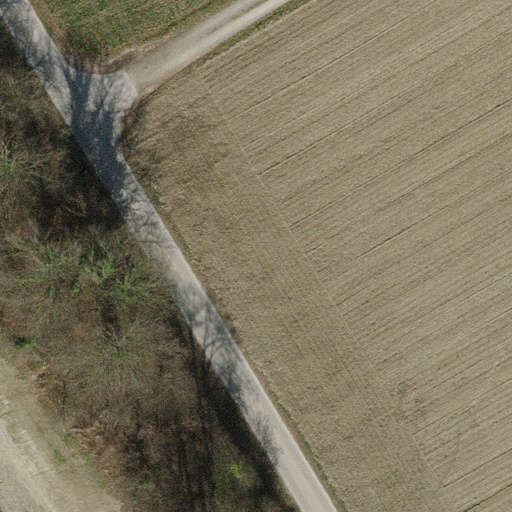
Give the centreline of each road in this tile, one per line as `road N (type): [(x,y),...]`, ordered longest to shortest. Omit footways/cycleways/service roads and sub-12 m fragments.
road 1 (unclassified): [(321,511),(10,0)]
road 2 (track): [(77,113),(271,0)]
